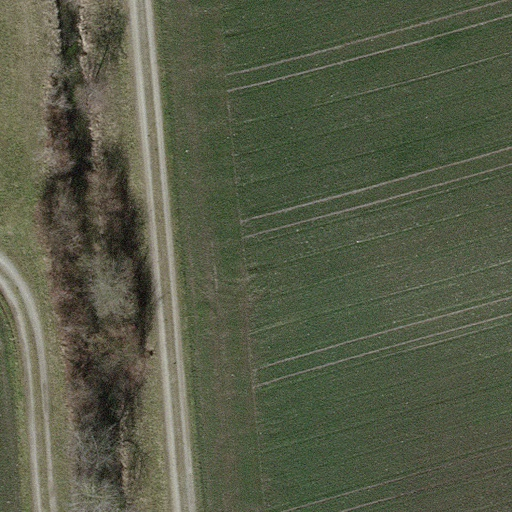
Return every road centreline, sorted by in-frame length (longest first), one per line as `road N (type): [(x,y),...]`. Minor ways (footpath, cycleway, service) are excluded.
road 1 (track): [(201,511),(153,0)]
road 2 (track): [(60,511),(46,358),(29,294),(0,260)]
